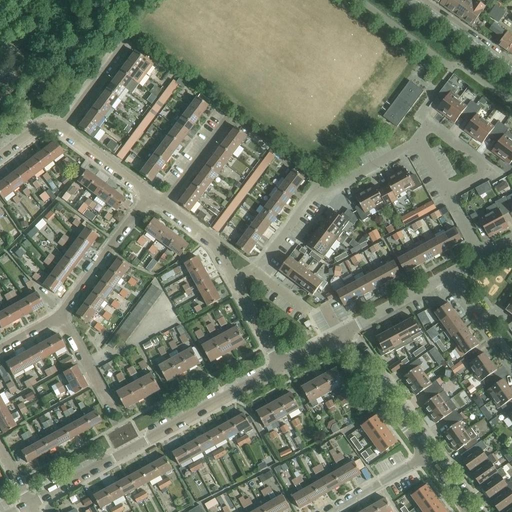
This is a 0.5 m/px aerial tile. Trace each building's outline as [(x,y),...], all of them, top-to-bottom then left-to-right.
[(445,7),(454,14),(463,0),(442,0),(440,4),(445,7)] [(463,0),(454,14),(463,20),(476,1),(474,0),(463,0)] [(485,7),(476,1),(463,20),(472,26),(485,7)] [(496,5),(488,16),(499,23),(506,12),(496,5)] [(498,45),(511,54),(511,34),(507,31),(498,45)] [(138,55),(133,51),(126,61),(144,75),(151,65),(149,64),(153,59),(142,50),(138,55)] [(126,61),(119,71),(131,79),(137,84),(144,75),(126,61)] [(119,71),(112,80),(124,89),(131,79),(119,71)] [(117,98),(121,101),(128,91),(124,89),(112,80),(105,90),(117,98)] [(174,89),(178,84),(173,80),(169,85),(174,89)] [(446,98),(437,110),(446,117),(458,100),(460,98),(455,94),(457,91),(451,86),(454,83),(449,80),(447,83),(439,93),(446,98)] [(410,109),(424,91),(410,81),(397,99),(410,109)] [(154,85),(149,91),(155,96),(160,90),(154,85)] [(171,94),(174,89),(169,85),(165,90),(171,94)] [(110,107),(117,98),(105,90),(98,99),(110,107)] [(167,99),(171,94),(165,90),(162,95),(167,99)] [(151,94),(146,100),(152,104),(157,98),(151,94)] [(164,104),(167,99),(162,95),(158,99),(164,104)] [(483,97),(479,101),(484,105),(488,100),(483,97)] [(199,116),(206,106),(195,98),(188,107),(199,116)] [(103,117),(110,107),(98,99),(91,108),(103,117)] [(160,108),(164,104),(158,99),(155,104),(160,108)] [(383,117),(397,127),(410,109),(397,99),(383,117)] [(458,100),(446,117),(454,123),(464,111),(469,115),(474,108),(476,104),(471,101),(468,104),(466,107),(458,100)] [(157,113),(160,108),(155,104),(151,109),(157,113)] [(473,118),(464,131),(473,137),(485,121),(477,114),(479,112),(481,109),(476,105),(474,108),(469,115),(473,118)] [(192,125),(199,116),(188,107),(181,117),(192,125)] [(96,126),(103,117),(91,108),(84,118),(96,126)] [(153,118),(157,113),(151,109),(148,113),(153,118)] [(150,122),(153,118),(148,113),(144,118),(150,122)] [(185,134),(192,125),(181,117),(174,126),(185,134)] [(93,139),(100,129),(96,126),(84,118),(77,127),(93,139)] [(146,127),(150,122),(144,118),(141,123),(146,127)] [(485,121),(473,137),(482,144),(493,130),(497,133),(504,125),(498,121),(496,125),(494,127),(485,121)] [(143,132),(146,127),(141,123),(137,128),(143,132)] [(127,125),(123,131),(127,134),(131,129),(127,125)] [(501,139),(491,151),(500,158),(511,142),(511,134),(507,131),(509,129),(504,125),(497,133),(496,135),(501,139)] [(178,144),(185,134),(174,126),(167,135),(178,144)] [(139,136),(143,132),(137,128),(134,132),(139,136)] [(239,146),(246,136),(235,128),(228,138),(239,146)] [(136,141),(139,136),(134,132),(130,137),(136,141)] [(171,153),(178,144),(167,135),(160,145),(171,153)] [(132,146),(136,141),(130,137),(127,142),(132,146)] [(232,155),(239,146),(228,138),(221,147),(232,155)] [(111,140),(106,146),(112,152),(118,145),(111,140)] [(52,161),(62,153),(54,141),(44,149),(52,161)] [(129,150),(132,146),(127,142),(123,146),(129,150)] [(511,142),(500,158),(509,165),(511,161),(511,142)] [(164,163),(171,153),(160,145),(153,154),(164,163)] [(125,155),(129,150),(123,146),(120,151),(125,155)] [(225,165),(232,155),(221,147),(214,157),(225,165)] [(42,168),(52,161),(44,149),(34,157),(42,168)] [(271,163),(275,157),(280,160),(283,156),(276,150),(272,156),(269,153),(265,158),(271,163)] [(122,160),(125,155),(120,151),(116,156),(122,160)] [(158,172),(164,163),(153,154),(146,163),(158,172)] [(32,176),(42,168),(34,157),(24,165),(32,176)] [(61,161),(67,168),(71,164),(65,157),(61,161)] [(218,174),(225,165),(214,157),(207,166),(218,174)] [(268,167),(271,163),(265,158),(262,163),(268,167)] [(151,181),(158,172),(146,163),(139,173),(151,181)] [(264,172),(268,167),(262,163),(258,168),(264,172)] [(22,184),(32,176),(24,165),(14,172),(22,184)] [(52,169),(58,176),(62,172),(56,165),(52,169)] [(211,184),(218,174),(207,166),(200,175),(211,184)] [(261,177),(264,172),(258,168),(255,172),(261,177)] [(396,174),(405,191),(410,189),(413,191),(422,186),(416,176),(411,179),(405,169),(396,174)] [(77,182),(87,189),(95,177),(85,170),(77,182)] [(297,189),(304,179),(293,171),(286,181),(297,189)] [(12,191),(22,184),(14,172),(4,180),(12,191)] [(42,176),(54,193),(58,190),(50,179),(51,179),(46,172),(42,176)] [(257,181),(261,177),(255,172),(251,177),(257,181)] [(383,188),(392,203),(400,198),(400,194),(405,191),(396,174),(386,180),(389,185),(383,188)] [(204,193),(211,184),(200,175),(193,185),(204,193)] [(105,185),(95,177),(87,189),(96,196),(105,185)] [(253,186),(257,181),(251,177),(248,182),(253,186)] [(0,196),(2,199),(12,191),(4,180),(0,182),(0,196)] [(36,180),(32,184),(35,189),(40,186),(36,180)] [(290,198),(297,189),(286,181),(279,190),(290,198)] [(250,191),(253,186),(248,182),(244,187),(250,191)] [(114,192),(105,185),(96,196),(106,203),(114,192)] [(197,203),(204,193),(193,185),(186,194),(197,203)] [(375,185),(365,191),(375,208),(377,213),(387,207),(386,206),(392,203),(386,193),(383,188),(378,191),(375,185)] [(72,197),(77,190),(72,186),(69,190),(68,189),(66,192),(67,194),(72,197)] [(246,195),(250,191),(244,187),(241,191),(246,195)] [(31,194),(26,188),(22,191),(26,197),(31,194)] [(49,190),(45,192),(49,198),(50,199),(52,200),(55,198),(49,190)] [(283,208),(290,198),(279,190),(272,199),(283,208)] [(243,200),(246,195),(241,191),(237,196),(243,200)] [(375,208),(365,191),(355,196),(361,206),(356,209),(362,221),(368,218),(367,216),(370,215),(369,211),(375,208)] [(45,192),(39,196),(44,202),(49,198),(45,192)] [(124,199),(114,192),(106,203),(115,210),(124,199)] [(190,212),(197,203),(186,194),(179,204),(190,212)] [(500,199),(506,211),(511,208),(511,194),(507,198),(506,196),(500,199)] [(21,201),(16,195),(12,199),(16,205),(21,201)] [(239,205),(243,200),(237,196),(234,201),(239,205)] [(88,198),(84,203),(88,207),(92,201),(88,198)] [(276,217),(283,208),(272,199),(265,209),(276,217)] [(495,204),(486,209),(489,214),(499,232),(508,227),(501,214),(506,211),(500,199),(495,203),(495,204)] [(97,205),(92,201),(88,207),(93,210),(97,205)] [(236,210),(239,205),(234,201),(230,205),(236,210)] [(436,208),(432,201),(424,205),(428,213),(436,208)] [(58,204),(54,209),(58,213),(62,208),(58,204)] [(232,214),(236,210),(230,205),(227,210),(232,214)] [(210,207),(208,210),(216,216),(219,212),(213,208),(213,209),(210,207)] [(269,226),(276,217),(265,209),(258,218),(269,226)] [(229,219),(232,214),(227,210),(223,215),(229,219)] [(333,211),(326,220),(340,230),(342,231),(349,221),(354,225),(357,220),(354,214),(348,210),(344,214),(343,213),(340,217),(333,211)] [(200,211),(197,215),(203,220),(206,215),(200,211)] [(499,232),(489,214),(479,219),(476,213),(470,216),(476,227),(481,224),(489,238),(499,232)] [(407,214),(400,218),(404,226),(405,225),(411,222),(407,214)] [(225,224),(229,219),(223,215),(220,219),(225,224)] [(262,236),(269,226),(258,218),(251,228),(262,236)] [(72,224),(77,227),(80,223),(75,219),(72,224)] [(155,219),(146,230),(158,239),(166,228),(155,219)] [(222,228),(225,224),(220,219),(216,224),(222,228)] [(326,220),(320,228),(337,240),(344,231),(342,231),(340,230),(326,220)] [(218,233),(222,228),(216,224),(213,229),(218,233)] [(395,231),(392,224),(386,227),(389,234),(395,231)] [(85,227),(78,237),(89,245),(97,235),(85,227)] [(177,236),(166,228),(158,239),(169,248),(177,236)] [(255,245),(262,236),(251,228),(244,237),(255,245)] [(331,248),(337,240),(320,228),(314,236),(331,248)] [(453,247),(463,242),(455,228),(445,234),(453,247)] [(381,238),(377,230),(369,234),(374,243),(381,238)] [(64,234),(60,239),(66,243),(69,238),(64,234)] [(443,252),(453,247),(445,234),(436,239),(443,252)] [(189,245),(177,236),(169,248),(180,256),(189,245)] [(324,257),(331,248),(314,236),(308,244),(321,255),(324,257)] [(82,255),(89,245),(78,237),(71,247),(82,255)] [(142,246),(146,241),(142,237),(138,242),(142,246)] [(248,255),(255,245),(244,237),(237,246),(248,255)] [(62,247),(66,243),(60,239),(57,243),(62,247)] [(434,258),(443,252),(436,239),(426,244),(434,258)] [(424,263),(434,258),(426,244),(417,249),(424,263)] [(158,249),(153,245),(148,251),(153,255),(158,249)] [(75,265),(82,255),(71,247),(64,256),(75,265)] [(19,249),(15,253),(19,258),(24,254),(19,249)] [(415,268),(424,263),(417,249),(407,254),(415,268)] [(50,253),(46,257),(51,262),(55,257),(50,253)] [(169,257),(164,254),(160,260),(165,263),(169,257)] [(405,273),(415,268),(407,254),(398,259),(405,273)] [(68,274),(75,265),(64,256),(56,266),(68,274)] [(48,266),(51,262),(46,257),(43,262),(48,266)] [(185,264),(191,275),(203,268),(198,257),(185,264)] [(289,257),(279,271),(288,277),(298,264),(289,257)] [(121,278),(130,266),(119,258),(110,269),(121,278)] [(394,261),(384,267),(392,280),(402,275),(394,261)] [(306,270),(298,264),(288,277),(296,283),(306,270)] [(61,284),(68,274),(56,266),(49,275),(61,284)] [(162,277),(164,281),(176,274),(176,275),(182,272),(179,267),(173,270),(162,277)] [(382,286),(392,280),(384,267),(375,272),(382,286)] [(209,279),(203,268),(191,275),(197,285),(209,279)] [(113,289),(121,278),(110,269),(102,281),(113,289)] [(314,276),(306,270),(296,283),(304,289),(316,274),(315,274),(314,276)] [(31,277),(36,281),(40,277),(35,272),(31,277)] [(373,291),(382,286),(375,272),(365,277),(373,291)] [(328,283),(316,274),(304,289),(313,296),(318,289),(322,291),(328,283)] [(53,293),(61,284),(49,275),(42,285),(53,293)] [(132,277),(128,283),(133,287),(137,282),(138,282),(132,277)] [(363,296),(373,291),(365,277),(356,282),(363,296)] [(215,289),(209,279),(197,285),(202,295),(215,289)] [(30,281),(25,284),(28,289),(33,286),(30,281)] [(105,300),(113,289),(102,281),(93,292),(105,300)] [(354,301),(363,296),(356,282),(346,287),(354,301)] [(160,297),(164,291),(153,284),(150,289),(160,297)] [(344,306),(354,301),(346,287),(337,293),(344,306)] [(119,294),(125,299),(129,293),(123,289),(119,294)] [(156,302),(160,297),(150,289),(146,294),(156,302)] [(220,300),(215,289),(202,295),(208,306),(220,300)] [(25,299),(32,311),(43,305),(36,292),(25,299)] [(96,312),(105,300),(93,292),(85,303),(96,312)] [(329,300),(336,297),(333,292),(326,296),(329,300)] [(152,307),(156,302),(146,294),(142,299),(152,307)] [(184,294),(173,300),(175,303),(186,297),(184,294)] [(25,299),(15,304),(22,317),(32,311),(25,299)] [(148,312),(152,307),(142,299),(138,304),(148,312)] [(2,306),(4,310),(11,322),(22,317),(15,304),(13,300),(2,306)] [(115,301),(111,306),(117,310),(120,305),(115,301)] [(88,323),(96,312),(85,303),(77,315),(88,323)] [(439,323),(454,312),(448,303),(441,308),(438,305),(430,311),(439,323)] [(145,317),(148,312),(138,304),(135,309),(145,317)] [(194,308),(197,313),(203,310),(200,305),(194,308)] [(141,322),(145,317),(135,309),(131,315),(141,322)] [(0,327),(0,328),(11,322),(4,310),(0,312),(0,327)] [(102,316),(109,321),(113,315),(106,310),(102,316)] [(423,312),(417,315),(420,320),(426,317),(423,312)] [(447,330),(460,320),(454,312),(439,323),(441,322),(447,330)] [(137,327),(141,322),(131,315),(127,320),(137,327)] [(218,319),(217,320),(221,328),(228,324),(223,316),(222,317),(218,319)] [(403,323),(413,342),(414,341),(414,340),(422,335),(421,333),(413,318),(403,323)] [(133,332),(137,327),(127,320),(123,325),(133,332)] [(453,338),(466,328),(460,320),(447,330),(453,338)] [(106,329),(98,323),(94,329),(102,334),(106,329)] [(212,323),(206,326),(210,333),(216,330),(212,323)] [(413,342),(403,323),(394,328),(405,347),(413,342)] [(130,337),(133,332),(123,325),(119,330),(130,337)] [(233,350),(245,343),(237,327),(225,334),(233,350)] [(394,328),(386,333),(393,347),(394,347),(395,349),(396,351),(405,347),(394,328)] [(459,346),(472,337),(466,328),(453,338),(459,346)] [(194,333),(199,340),(205,336),(200,329),(194,333)] [(116,335),(121,339),(126,342),(130,337),(119,330),(116,335)] [(381,357),(395,349),(394,347),(393,347),(386,333),(376,338),(380,346),(377,348),(381,357)] [(47,340),(54,352),(65,346),(58,334),(47,340)] [(184,334),(179,337),(183,344),(188,341),(184,334)] [(222,356),(233,350),(225,334),(214,340),(222,356)] [(108,345),(114,349),(121,339),(116,335),(108,345)] [(472,337),(459,346),(455,349),(461,358),(479,345),(472,337)] [(37,346),(44,358),(54,352),(47,340),(37,346)] [(174,340),(168,343),(173,350),(178,347),(174,340)] [(211,362),(222,356),(214,340),(202,346),(211,362)] [(150,341),(143,346),(145,350),(153,346),(150,341)] [(26,352),(33,364),(44,358),(37,346),(26,352)] [(157,349),(161,356),(167,353),(163,346),(157,349)] [(189,369),(200,363),(192,348),(181,355),(189,369)] [(16,358),(23,370),(33,364),(26,352),(16,358)] [(474,374),(490,362),(484,353),(479,357),(476,352),(466,359),(469,364),(468,365),(474,374)] [(178,375),(189,369),(181,355),(170,360),(178,375)] [(70,356),(65,359),(68,365),(74,362),(70,356)] [(441,356),(435,360),(439,365),(445,361),(443,358),(441,356)] [(23,370),(16,358),(5,364),(12,376),(23,370)] [(65,359),(60,362),(63,368),(68,365),(65,359)] [(409,387),(425,375),(419,367),(422,365),(418,359),(408,366),(412,371),(403,377),(409,387)] [(143,371),(149,367),(144,360),(138,363),(143,371)] [(162,384),(178,375),(170,360),(159,366),(165,377),(160,380),(162,384)] [(404,366),(401,362),(400,361),(390,368),(394,373),(404,366)] [(460,362),(455,365),(459,371),(464,367),(460,362)] [(485,385),(495,378),(492,374),(497,371),(490,362),(474,374),(480,382),(482,381),(485,385)] [(108,364),(102,367),(105,373),(111,370),(108,364)] [(0,374),(3,379),(8,376),(2,365),(0,366),(0,374)] [(54,366),(49,368),(52,374),(57,372),(54,366)] [(63,372),(69,383),(81,376),(76,366),(63,372)] [(137,373),(133,366),(127,370),(131,377),(137,373)] [(49,368),(44,371),(47,377),(52,374),(49,368)] [(325,375),(333,391),(333,390),(337,397),(336,397),(340,403),(346,400),(343,394),(342,394),(338,388),(345,384),(344,383),(345,383),(345,382),(344,379),(343,378),(342,379),(336,368),(325,375)] [(116,376),(120,383),(125,379),(121,372),(116,376)] [(149,396),(160,389),(152,374),(140,380),(149,396)] [(313,381),(322,397),(333,391),(325,375),(313,381)] [(429,394),(440,386),(444,383),(440,378),(436,381),(431,384),(425,375),(409,387),(416,396),(425,389),(429,394)] [(75,394),(87,387),(81,376),(69,383),(75,394)] [(33,377),(28,380),(32,386),(36,383),(33,377)] [(493,400),(509,388),(503,379),(498,383),(495,378),(485,385),(488,390),(486,391),(493,400)] [(23,382),(27,388),(32,386),(28,380),(23,382)] [(138,402),(149,396),(140,380),(129,386),(138,402)] [(5,385),(8,390),(14,386),(11,381),(5,385)] [(322,397),(313,381),(302,387),(313,408),(319,405),(316,400),(322,397)] [(51,387),(53,391),(63,387),(60,382),(51,387)] [(471,384),(467,388),(470,393),(475,390),(471,384)] [(8,390),(11,395),(17,391),(14,386),(8,390)] [(126,408),(138,402),(129,386),(117,393),(126,408)] [(429,415),(450,400),(440,386),(429,394),(432,399),(423,405),(429,415)] [(65,391),(63,387),(53,391),(56,396),(65,391)] [(504,412),(511,406),(511,402),(511,400),(511,399),(511,392),(509,388),(493,400),(499,409),(501,407),(504,412)] [(31,391),(24,395),(28,401),(34,397),(31,391)] [(280,399),(288,415),(300,409),(291,393),(280,399)] [(269,405),(277,421),(288,415),(280,399),(269,405)] [(332,400),(325,404),(328,409),(335,405),(332,400)] [(456,412),(455,411),(457,409),(450,400),(429,415),(436,424),(445,417),(449,422),(462,412),(462,413),(463,412),(462,409),(456,412)] [(481,400),(476,404),(479,409),(484,405),(481,400)] [(277,421),(269,405),(257,411),(266,427),(277,421)] [(0,421),(10,416),(4,406),(0,407),(0,421)] [(91,428),(102,421),(96,410),(84,417),(91,428)] [(464,419),(463,419),(466,417),(462,413),(462,412),(449,422),(452,427),(443,433),(449,443),(465,431),(459,423),(464,419)] [(488,412),(483,415),(487,421),(492,417),(488,412)] [(10,416),(0,421),(0,427),(3,433),(15,427),(12,421),(17,418),(15,413),(10,416)] [(241,437),(253,430),(244,414),(232,421),(239,433),(241,437)] [(43,416),(38,419),(45,429),(49,427),(46,422),(43,416)] [(378,416),(362,427),(369,436),(384,425),(378,416)] [(80,433),(91,428),(84,417),(74,422),(80,433)] [(298,418),(291,422),(295,428),(296,427),(298,431),(303,428),(301,424),(302,424),(298,418)] [(331,430),(333,434),(341,430),(337,423),(335,420),(329,423),(327,429),(331,430)] [(220,427),(227,439),(239,433),(232,421),(220,427)] [(69,439),(80,433),(74,422),(63,428),(69,439)] [(280,428),(283,434),(290,430),(287,424),(280,428)] [(384,425),(369,436),(375,445),(391,434),(384,425)] [(208,434),(215,446),(227,439),(220,427),(208,434)] [(58,445),(69,439),(63,428),(52,434),(58,445)] [(465,445),(469,450),(478,443),(482,441),(478,436),(477,437),(470,428),(465,431),(449,443),(456,452),(465,445)] [(276,430),(268,434),(271,440),(279,436),(276,430)] [(48,451),(58,445),(52,434),(42,440),(48,451)] [(197,440),(203,452),(215,446),(208,434),(197,440)] [(391,434),(375,445),(381,454),(397,442),(391,434)] [(242,438),(245,444),(246,446),(252,443),(247,435),(242,438)] [(300,437),(294,440),(301,451),(307,449),(300,437)] [(245,444),(242,438),(236,441),(239,448),(245,444)] [(37,457),(48,451),(42,440),(31,446),(37,457)] [(185,447),(192,459),(203,452),(197,440),(185,447)] [(470,471),(473,469),(472,468),(487,458),(487,457),(483,451),(487,448),(482,441),(478,443),(469,450),(462,454),(466,459),(463,461),(470,471)] [(359,443),(355,445),(360,452),(364,449),(359,443)] [(26,463),(37,457),(31,446),(20,452),(26,463)] [(192,459),(185,447),(173,453),(180,465),(192,459)] [(218,450),(222,457),(227,454),(223,447),(218,450)] [(281,459),(294,452),(292,448),(279,454),(281,459)] [(340,461),(337,454),(334,448),(329,451),(336,463),(340,461)] [(222,457),(218,450),(212,454),(216,461),(222,457)] [(366,451),(362,454),(366,460),(370,457),(366,451)] [(476,473),(473,475),(480,485),(482,483),(482,482),(497,471),(492,465),(497,462),(491,454),(487,457),(487,458),(472,468),(473,469),(476,473)] [(171,470),(173,469),(166,457),(154,464),(160,476),(166,473),(167,474),(168,475),(171,473),(172,472),(171,470)] [(194,464),(198,470),(204,467),(200,461),(194,464)] [(265,462),(258,465),(260,471),(267,467),(265,462)] [(344,468),(351,480),(361,474),(355,462),(344,468)] [(142,470),(149,483),(160,476),(154,464),(142,470)] [(198,470),(194,464),(189,466),(192,473),(198,470)] [(334,474),(341,486),(351,480),(344,468),(334,474)] [(501,468),(497,471),(482,482),(482,483),(485,487),(482,489),(489,498),(492,496),(507,485),(506,484),(502,478),(506,475),(501,468)] [(130,477),(137,489),(149,483),(142,470),(130,477)] [(270,471),(263,475),(267,481),(274,477),(270,471)] [(324,480),(330,491),(341,486),(334,474),(324,480)] [(118,483),(125,496),(137,489),(130,477),(118,483)] [(163,481),(167,487),(172,484),(169,477),(163,481)] [(314,485),(320,497),(330,491),(324,480),(314,485)] [(163,481),(157,484),(161,491),(163,494),(168,491),(166,488),(167,487),(163,481)] [(499,511),(502,510),(502,509),(511,501),(511,492),(511,491),(511,483),(511,481),(506,484),(507,485),(492,496),(495,500),(492,502),(499,511)] [(107,490),(113,502),(125,496),(118,483),(107,490)] [(304,491),(310,503),(320,497),(314,485),(304,491)] [(427,485),(412,496),(419,505),(434,495),(427,485)] [(113,502),(107,490),(95,496),(101,509),(113,502)] [(145,491),(139,494),(143,500),(148,497),(145,491)] [(310,503),(304,491),(303,491),(299,494),(293,497),(300,509),(310,503)] [(143,500),(139,494),(134,497),(137,503),(143,500)] [(272,501),(278,511),(281,511),(290,508),(283,495),(272,501)] [(434,495),(419,505),(423,511),(428,511),(441,503),(434,495)] [(248,506),(245,500),(243,496),(238,499),(244,509),(248,506)] [(89,498),(82,502),(86,508),(92,504),(89,498)] [(375,504),(379,511),(389,511),(392,510),(386,498),(375,504)] [(215,499),(210,502),(213,507),(218,504),(215,499)] [(262,507),(264,511),(278,511),(272,501),(262,507)] [(511,511),(511,501),(502,509),(502,510),(503,511),(511,511)] [(116,506),(118,511),(122,511),(125,510),(121,503),(116,506)] [(446,511),(441,503),(428,511),(446,511)]
